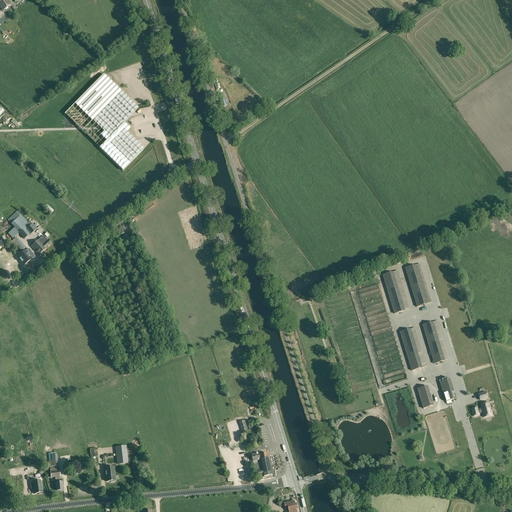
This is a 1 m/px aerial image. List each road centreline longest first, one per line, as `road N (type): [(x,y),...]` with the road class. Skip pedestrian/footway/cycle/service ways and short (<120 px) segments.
road 1 (secondary): [(296,482),(197,163)]
road 2 (tertiary): [(10,511),(274,484)]
road 3 (track): [(225,142),(431,0)]
road 4 (unclassified): [(0,297),(197,163)]
road 5 (secondary): [(197,163),(146,0)]
road 6 (tertiary): [(511,493),(355,479)]
